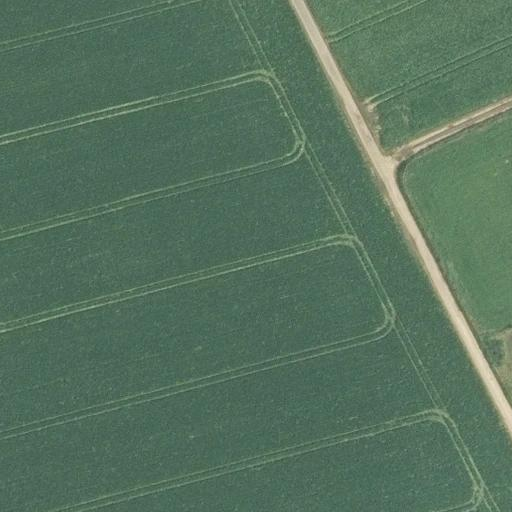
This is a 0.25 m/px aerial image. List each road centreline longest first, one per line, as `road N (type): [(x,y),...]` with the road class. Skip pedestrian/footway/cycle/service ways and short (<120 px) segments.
road 1 (track): [(511,426),(294,0)]
road 2 (track): [(379,167),(511,108)]
